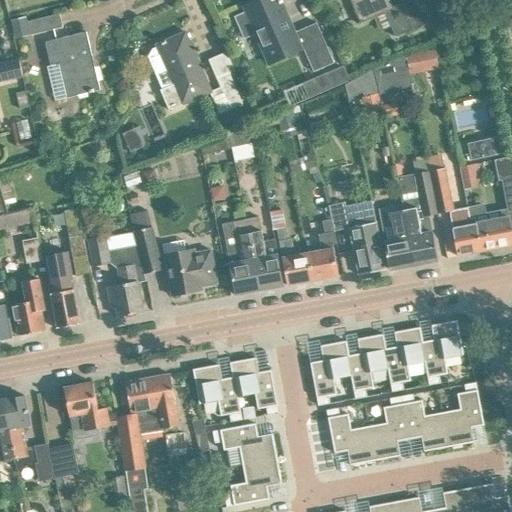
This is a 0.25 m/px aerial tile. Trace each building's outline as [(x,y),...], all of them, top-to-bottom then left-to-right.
[(247,11),(235,16),(244,38),(256,33),(269,64),(304,49),(314,71),(334,63),(320,30),(316,22),(294,32),(282,3),(283,2),(281,0),(257,0),(244,6),(247,11)] [(350,0),(360,23),(385,12),(396,37),(400,35),(426,23),(421,11),(416,0),(400,0),(402,4),(393,8),(389,0),(350,0)] [(449,0),(433,0),(441,17),(454,11),(449,0)] [(26,16),(11,20),(15,38),(63,26),(59,13),(27,21),(26,16)] [(59,38),(46,41),(51,64),(59,63),(67,97),(81,94),(100,89),(87,32),(67,36),(59,38)] [(153,49),(149,56),(154,67),(156,72),(167,68),(173,84),(161,89),(169,110),(210,92),(220,113),(222,112),(226,122),(241,116),(237,106),(243,103),(229,72),(217,78),(221,86),(211,90),(194,50),(186,32),(166,40),(161,42),(156,45),(157,47),(153,49)] [(387,62),(374,68),(378,84),(380,93),(413,85),(410,74),(406,55),(387,62)] [(7,62),(0,64),(0,81),(11,79),(23,76),(19,59),(7,62)] [(373,68),(345,83),(348,99),(363,91),(365,97),(363,97),(366,113),(383,109),(381,100),(382,100),(380,93),(378,84),(374,68),(373,68)] [(293,107),(278,111),(282,128),(298,123),(293,107)] [(276,114),(252,121),(254,129),(279,122),(276,114)] [(142,124),(124,131),(131,150),(149,143),(142,124)] [(243,126),(229,132),(229,134),(232,148),(256,143),(252,125),(244,128),(243,126)] [(229,134),(200,142),(203,153),(232,148),(229,134)] [(496,135),(470,142),(476,160),(501,152),(496,135)] [(511,156),(494,159),(498,179),(502,178),(508,209),(509,210),(511,209),(511,156)] [(481,186),(480,163),(463,164),(465,187),(481,186)] [(446,167),(431,170),(439,213),(449,211),(454,210),(446,167)] [(431,170),(414,173),(422,216),(439,213),(431,170)] [(0,216),(9,214),(8,213),(5,200),(15,197),(11,184),(1,187),(0,182),(0,216)] [(414,193),(400,196),(402,203),(403,211),(413,264),(438,260),(434,240),(433,232),(431,233),(428,217),(419,219),(414,193)] [(321,251),(308,253),(313,281),(339,276),(333,244),(337,243),(325,196),(314,199),(320,223),(323,222),(326,232),(319,233),(321,251)] [(402,203),(379,208),(385,241),(386,249),(390,269),(413,264),(403,211),(402,203)] [(484,204),(474,206),(476,215),(477,223),(483,251),(511,245),(511,210),(511,209),(509,210),(508,209),(486,213),(484,204)] [(454,210),(449,211),(452,228),(454,236),(458,256),(479,252),(483,251),(477,223),(476,215),(474,206),(468,207),(454,210)] [(9,214),(13,226),(39,218),(35,207),(9,214)] [(283,208),(270,211),(274,229),(277,228),(282,253),(284,266),(288,285),(313,281),(308,253),(296,255),(295,251),(293,237),(288,238),(283,208)] [(148,210),(130,214),(134,231),(139,250),(141,261),(144,273),(163,269),(152,226),(148,210)] [(259,216),(246,218),(261,290),(284,286),(275,238),(264,240),(259,216)] [(246,218),(222,223),(236,295),(261,290),(246,218)] [(377,221),(350,227),(353,245),(355,255),(359,274),(386,269),(381,240),(377,221)] [(84,235),(69,237),(77,276),(91,274),(84,235)] [(106,235),(88,238),(93,265),(111,262),(106,235)] [(38,237),(23,240),(27,263),(42,260),(38,237)] [(184,240),(163,244),(164,253),(172,295),(202,290),(201,285),(217,282),(211,248),(196,251),(195,247),(186,249),(184,240)] [(68,251),(45,255),(54,307),(58,327),(56,327),(56,328),(81,324),(77,304),(68,251)] [(121,284),(109,286),(112,306),(117,305),(119,317),(144,312),(138,281),(137,281),(134,264),(118,267),(121,284)] [(26,292),(13,294),(15,304),(13,304),(16,316),(19,335),(45,330),(41,311),(45,310),(43,298),(39,279),(24,282),(26,292)] [(0,339),(12,337),(8,317),(6,305),(0,306),(0,339)] [(434,339),(423,341),(427,361),(425,362),(429,385),(441,383),(440,375),(448,374),(445,358),(464,355),(457,320),(431,325),(434,339)] [(397,346),(386,348),(390,368),(388,369),(392,392),(404,389),(403,382),(411,380),(408,365),(425,362),(427,361),(423,341),(420,327),(395,332),(397,346)] [(360,353),(349,355),(353,375),(351,375),(355,398),(367,396),(366,389),(374,387),(372,372),(388,369),(390,368),(386,348),(383,333),(358,338),(360,353)] [(323,360),(310,362),(318,405),(330,403),(329,396),(337,394),(335,379),(351,375),(353,375),(349,355),(347,340),(321,345),(323,360)] [(255,358),(230,363),(232,377),(234,377),(238,396),(255,393),(257,409),(266,407),(267,415),(279,412),(271,370),(258,372),(255,358)] [(218,365),(193,369),(199,404),(218,400),(221,416),(229,414),(231,421),(242,419),(238,396),(234,377),(232,377),(221,380),(218,365)] [(170,374),(148,378),(152,400),(159,398),(161,410),(164,428),(180,425),(174,393),(170,374)] [(132,415),(118,418),(119,424),(128,475),(126,475),(128,488),(132,511),(147,511),(144,489),(148,488),(145,468),(146,467),(140,434),(163,430),(163,428),(164,428),(161,410),(159,398),(152,400),(148,378),(127,381),(126,381),(132,415)] [(84,384),(65,387),(69,407),(74,433),(74,437),(78,439),(97,435),(100,432),(99,428),(110,426),(106,408),(98,409),(93,382),(90,383),(84,384)] [(460,408),(443,412),(449,447),(474,442),(471,427),(485,425),(476,382),(463,384),(465,392),(457,393),(460,408)] [(413,394),(402,396),(410,439),(422,437),(424,451),(449,447),(443,412),(425,415),(422,400),(415,401),(413,394)] [(28,415),(25,395),(4,399),(16,458),(15,459),(17,469),(27,467),(27,465),(36,463),(40,481),(55,478),(47,443),(27,447),(23,427),(30,425),(28,415)] [(387,422),(369,425),(375,460),(400,456),(397,441),(410,439),(402,396),(390,398),(391,405),(384,407),(387,422)] [(4,399),(0,399),(0,461),(15,459),(4,399)] [(339,407),(327,410),(335,453),(348,450),(350,465),(375,460),(369,425),(351,429),(349,413),(340,415),(339,407)] [(255,423),(213,431),(215,443),(222,441),(224,450),(239,447),(242,464),(277,458),(272,433),(258,436),(255,423)] [(184,431),(166,434),(169,456),(187,453),(184,431)] [(47,443),(55,478),(79,473),(73,443),(48,448),(47,443)] [(277,458),(242,464),(246,482),(230,485),(232,493),(224,494),(226,506),(269,498),(267,485),(281,482),(277,458)] [(491,483),(467,487),(471,511),(510,511),(507,495),(494,497),(491,483)] [(445,506),(433,509),(433,511),(471,511),(467,487),(442,492),(445,506)] [(418,496),(393,501),(395,511),(433,511),(433,509),(421,511),(418,496)] [(369,511),(395,511),(393,501),(369,505),(369,511)]
